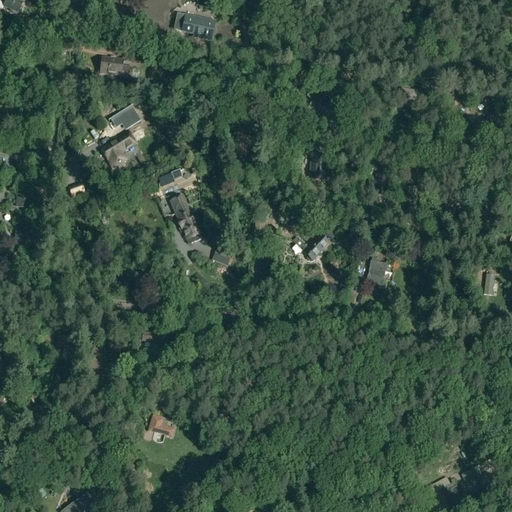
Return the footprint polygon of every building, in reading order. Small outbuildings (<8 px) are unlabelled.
[(0,0),(0,2),(5,4),(4,8),(19,14),(23,4),(14,0),(0,0)] [(206,9),(206,6),(207,0),(192,0),(193,1),(197,2),(197,7),(206,9)] [(198,36),(197,39),(210,42),(215,22),(187,16),(187,17),(177,15),(174,31),(183,33),(198,36)] [(151,52),(124,48),(122,62),(149,65),(151,52)] [(101,58),(99,75),(120,77),(120,81),(131,82),(132,79),(138,80),(139,78),(140,72),(139,70),(133,69),(133,68),(121,67),(122,60),(101,58)] [(401,89),(398,105),(413,108),(416,92),(401,89)] [(322,117),(328,110),(324,107),(325,106),(313,95),(310,99),(313,102),(307,109),(312,113),(314,111),(318,114),(322,117)] [(112,121),(116,127),(121,124),(124,129),(138,121),(131,109),(112,121)] [(466,133),(488,135),(490,120),(482,119),(476,118),(476,119),(467,118),(466,133)] [(115,165),(116,168),(122,165),(120,162),(123,161),(119,153),(134,144),(128,134),(100,150),(105,159),(107,158),(112,167),(115,165)] [(320,181),(322,156),(310,155),(309,180),(320,181)] [(179,171),(170,175),(172,181),(182,177),(179,171)] [(373,196),(385,198),(388,179),(376,177),(376,181),(369,180),(367,189),(374,190),(373,196)] [(82,184),(68,189),(72,198),(85,193),(82,184)] [(407,191),(407,213),(418,213),(417,191),(407,191)] [(185,242),(198,237),(183,198),(170,203),(185,242)] [(443,203),(442,203),(443,222),(450,222),(449,203),(448,203),(443,203)] [(255,214),(265,220),(270,211),(267,209),(260,205),(255,214)] [(486,209),(479,210),(480,226),(493,225),(492,219),(486,219),(486,209)] [(26,234),(16,233),(14,245),(25,246),(26,234)] [(306,256),(306,258),(306,259),(310,262),(311,262),(312,262),(321,252),(321,251),(328,244),(319,236),(307,249),(296,239),(292,243),(306,256)] [(218,248),(212,260),(229,267),(234,256),(218,248)] [(370,263),(368,277),(367,277),(366,285),(383,288),(384,280),(382,280),(383,274),(386,274),(388,266),(370,263)] [(498,277),(488,276),(487,298),(497,299),(499,284),(497,284),(498,277)] [(142,342),(151,342),(151,350),(161,351),(162,335),(152,334),(152,335),(143,334),(142,342)] [(58,348),(67,348),(67,338),(58,338),(58,348)] [(108,360),(102,358),(103,352),(94,350),(89,366),(105,371),(108,360)] [(166,423),(162,422),(162,421),(153,419),(150,432),(171,438),(172,431),(164,429),(166,423)] [(444,466),(447,472),(456,467),(453,460),(444,466)] [(482,465),(458,478),(469,498),(493,485),(482,465)] [(446,479),(421,492),(426,503),(452,489),(446,479)] [(92,491),(63,511),(108,511),(112,509),(102,494),(97,498),(92,491)]
